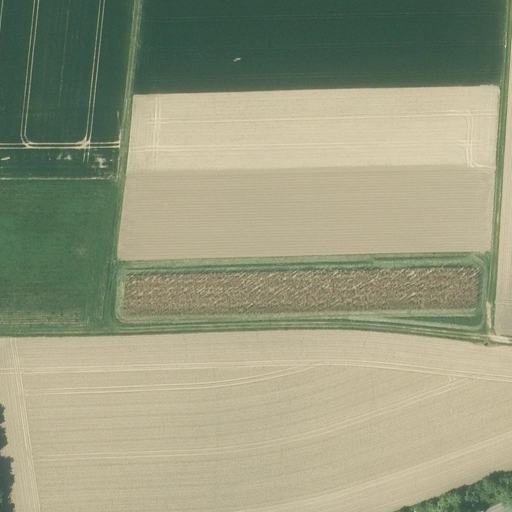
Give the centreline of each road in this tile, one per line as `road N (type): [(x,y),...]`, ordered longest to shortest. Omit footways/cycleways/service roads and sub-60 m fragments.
road 1 (track): [(511,342),(338,326),(0,333)]
road 2 (track): [(486,340),(506,0)]
road 3 (track): [(103,331),(139,0)]
